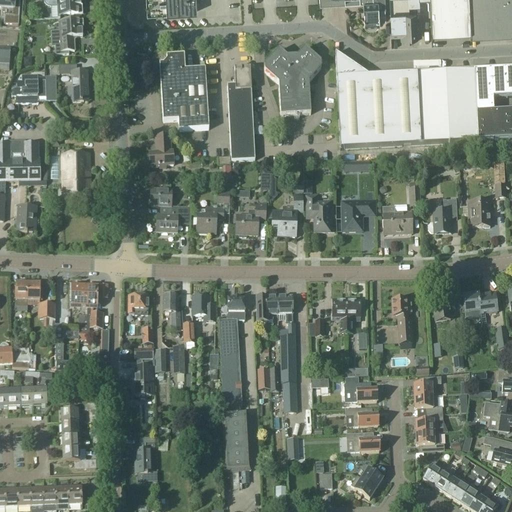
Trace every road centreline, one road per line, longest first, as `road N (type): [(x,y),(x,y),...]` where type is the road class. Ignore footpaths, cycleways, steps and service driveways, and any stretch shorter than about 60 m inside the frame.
road 1 (unclassified): [(511,47),(366,53),(321,24),(115,38)]
road 2 (tertiary): [(511,258),(417,272),(120,267)]
road 3 (residential): [(116,511),(120,267)]
road 4 (residential): [(120,267),(128,240),(115,38)]
road 5 (unknown): [(253,29),(265,111),(290,123),(319,105),(321,24)]
road 6 (unknown): [(250,273),(256,490)]
road 7 (residential): [(0,480),(44,479),(40,421),(0,423)]
road 8 (unknown): [(228,30),(210,150)]
road 9 (tertiary): [(120,267),(0,260)]
